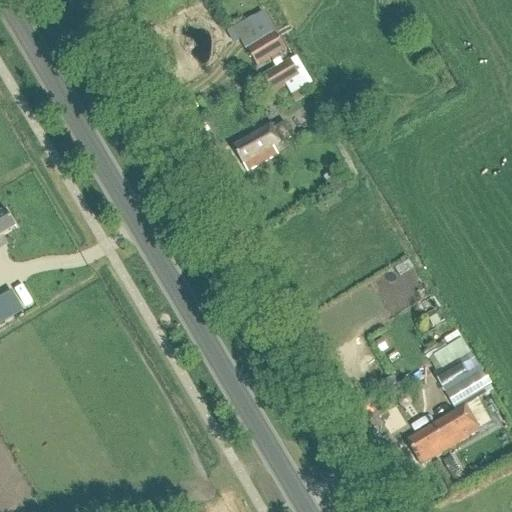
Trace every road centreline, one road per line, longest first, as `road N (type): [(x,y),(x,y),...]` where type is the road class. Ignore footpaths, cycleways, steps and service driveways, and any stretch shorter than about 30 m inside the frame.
road 1 (primary): [(307,511),(3,0)]
road 2 (track): [(88,0),(370,457)]
